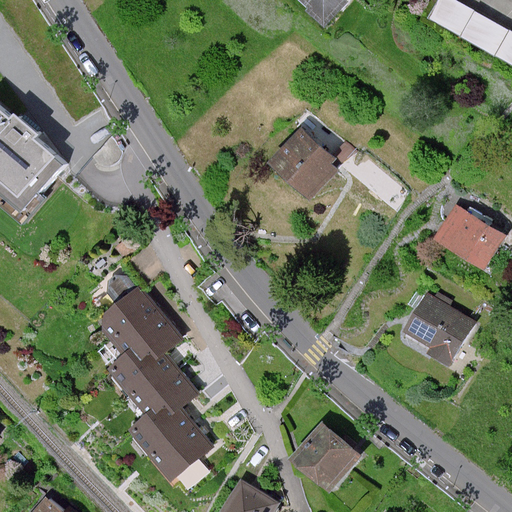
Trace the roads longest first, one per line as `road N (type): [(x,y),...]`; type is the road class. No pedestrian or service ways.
road 1 (tertiary): [(153,137),(318,352),(510,511)]
road 2 (residential): [(153,137),(137,180),(183,285),(284,459),(304,511)]
road 3 (tertiary): [(59,0),(153,137)]
